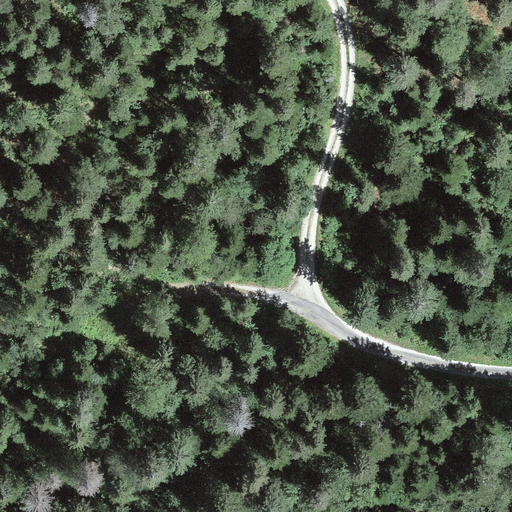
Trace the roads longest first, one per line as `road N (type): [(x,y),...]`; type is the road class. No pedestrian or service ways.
road 1 (track): [(305,306),(312,212),(347,74),(336,0)]
road 2 (track): [(511,372),(392,353),(305,306)]
road 3 (track): [(305,306),(247,289),(198,287),(144,297),(116,317)]
